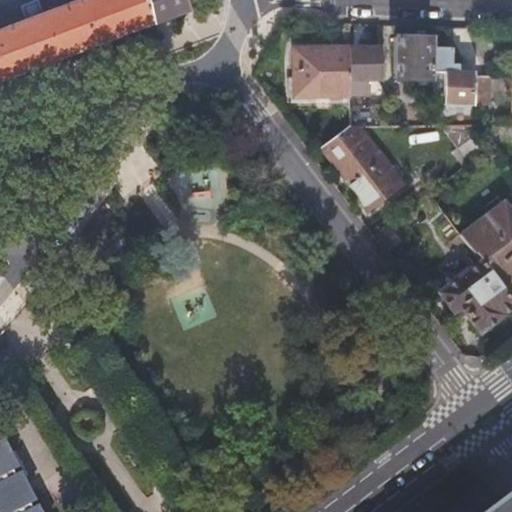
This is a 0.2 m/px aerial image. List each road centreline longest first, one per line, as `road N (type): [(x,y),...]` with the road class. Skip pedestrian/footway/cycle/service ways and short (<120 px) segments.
road 1 (residential): [(476,412),(222,61)]
road 2 (residential): [(5,294),(162,85),(222,61)]
road 3 (residential): [(511,7),(243,2)]
road 4 (secondary): [(345,511),(476,412)]
